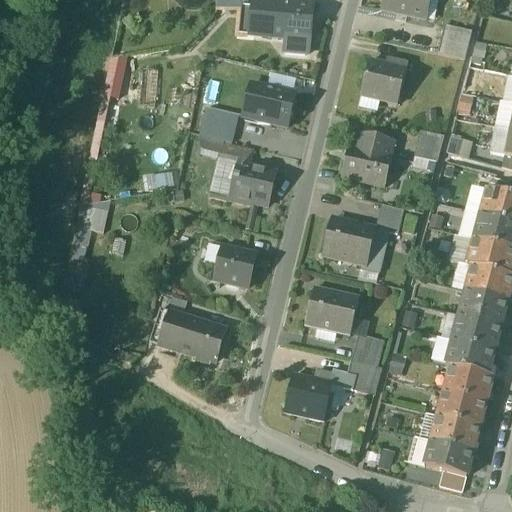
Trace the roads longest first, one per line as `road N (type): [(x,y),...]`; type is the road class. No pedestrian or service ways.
road 1 (residential): [(349,0),(242,433)]
road 2 (residential): [(242,433),(404,503)]
